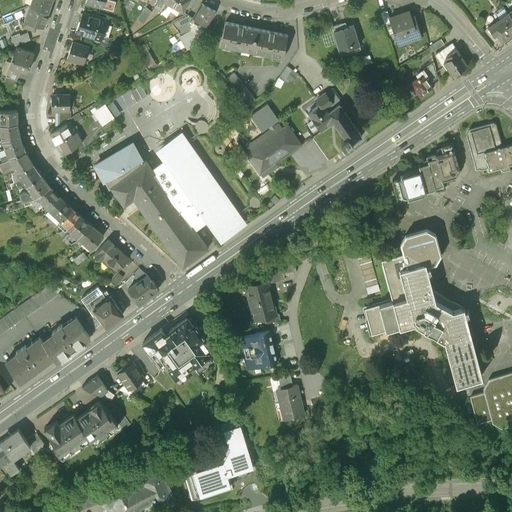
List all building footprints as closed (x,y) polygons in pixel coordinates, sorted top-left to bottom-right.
[(31,0),(30,4),(48,10),(51,0),(31,0)] [(170,0),(169,3),(166,8),(174,12),(177,8),(183,11),(185,7),(187,8),(189,5),(187,3),(188,0),(170,0)] [(216,11),(202,3),(194,17),(196,19),(195,22),(198,24),(200,21),(208,25),(216,11)] [(48,10),(30,4),(29,4),(24,18),(26,18),(24,25),(34,28),(36,22),(43,25),(48,10)] [(145,21),(153,9),(147,5),(138,17),(145,21)] [(390,21),(389,19),(389,17),(387,11),(381,13),(384,23),(390,21)] [(389,17),(389,19),(409,12),(408,11),(389,17)] [(107,21),(83,12),(76,32),(101,41),(107,21)] [(409,12),(389,19),(390,21),(398,44),(420,36),(413,16),(410,17),(409,12)] [(502,39),(511,31),(511,18),(508,12),(488,26),(494,34),(496,32),(502,39)] [(182,34),(193,28),(191,25),(193,24),(190,20),(194,17),(187,13),(172,21),(177,28),(178,27),(182,34)] [(251,51),(256,28),(225,21),(220,44),(251,51)] [(342,24),(332,27),(341,54),(353,50),(352,46),(358,44),(352,25),(343,28),(342,24)] [(198,36),(202,41),(207,38),(211,30),(206,27),(198,36)] [(256,28),(251,51),(282,58),(287,35),(256,28)] [(12,36),(15,43),(30,38),(27,30),(12,36)] [(441,38),(431,45),(434,50),(444,43),(441,38)] [(72,40),(67,56),(83,61),(89,46),(72,40)] [(27,69),(34,50),(16,44),(9,63),(27,69)] [(447,58),(443,61),(452,74),(466,65),(456,49),(445,56),(447,58)] [(433,80),(437,76),(433,61),(423,68),(428,75),(429,74),(433,80)] [(286,66),(278,77),(282,81),(291,69),(286,66)] [(433,83),(432,80),(433,80),(429,74),(428,75),(423,68),(415,74),(417,76),(410,81),(420,95),(432,87),(430,85),(433,83)] [(235,70),(227,77),(246,101),(254,94),(235,70)] [(331,101),(335,106),(339,103),(340,105),(341,105),(342,105),(344,104),(332,88),(326,93),(331,101)] [(52,109),(56,109),(69,109),(69,93),(52,93),(52,109)] [(347,109),(344,104),(342,105),(341,105),(340,105),(339,103),(335,106),(328,110),(325,105),(331,101),(326,93),(325,93),(315,99),(319,104),(308,111),(320,129),(333,120),(336,124),(335,125),(336,126),(337,125),(340,130),(339,131),(339,132),(341,131),(344,136),(342,137),(343,138),(339,140),(344,147),(361,136),(356,129),(357,128),(357,127),(355,128),(352,123),(354,122),(353,121),(352,122),(348,117),(350,117),(349,115),(348,116),(345,112),(346,111),(346,110),(347,109)] [(250,149),(245,152),(259,173),(300,144),(286,123),(282,126),(279,121),(276,123),(274,121),(278,119),(267,103),(250,114),(262,130),(268,126),(269,128),(246,144),(250,149)] [(106,106),(95,114),(103,125),(114,117),(106,106)] [(1,116),(1,121),(18,121),(17,107),(0,108),(1,116)] [(56,124),(70,116),(70,109),(69,109),(56,109),(56,124)] [(73,126),(72,121),(70,118),(65,121),(50,129),(56,141),(60,139),(66,150),(82,141),(73,126)] [(486,168),(487,171),(511,163),(511,142),(502,146),(495,120),(487,122),(488,125),(469,130),(473,143),(471,144),(469,146),(472,155),(475,166),(478,165),(479,168),(481,169),(486,168)] [(20,134),(18,121),(1,121),(0,121),(0,124),(0,126),(3,138),(20,134)] [(166,161),(208,222),(222,242),(248,224),(183,132),(158,150),(166,161)] [(20,134),(3,138),(7,149),(9,155),(26,148),(20,134)] [(435,153),(443,182),(455,179),(453,170),(460,169),(452,141),(440,145),(442,151),(435,153)] [(133,196),(183,265),(208,247),(192,226),(153,170),(146,160),(143,162),(132,143),(96,163),(109,187),(111,186),(124,203),(133,196)] [(9,155),(0,158),(0,162),(2,166),(13,162),(16,167),(33,160),(26,148),(9,155)] [(0,158),(9,155),(7,149),(0,152),(1,155),(0,155),(0,158)] [(426,191),(434,189),(436,186),(435,184),(443,182),(435,153),(427,155),(429,162),(418,165),(419,168),(426,191)] [(33,160),(16,167),(23,177),(26,182),(41,171),(33,160)] [(153,170),(192,226),(194,225),(197,230),(208,222),(166,161),(153,170)] [(422,195),(422,192),(426,191),(419,168),(412,170),(413,173),(401,176),(401,177),(392,179),(398,202),(410,199),(422,195)] [(31,189),(30,190),(25,187),(17,190),(18,193),(21,193),(22,197),(32,194),(35,193),(36,192),(49,183),(41,171),(26,182),(31,189)] [(49,183),(36,192),(39,195),(49,206),(63,196),(49,183)] [(63,196),(49,206),(52,210),(61,217),(72,205),(63,196)] [(72,205),(61,217),(60,218),(62,220),(74,207),(72,205)] [(74,207),(62,220),(68,225),(80,212),(74,207)] [(91,222),(80,212),(68,225),(79,236),(91,222)] [(91,222),(79,236),(91,246),(103,233),(91,222)] [(441,253),(435,231),(426,226),(405,232),(400,241),(402,251),(404,258),(383,264),(393,299),(365,306),(371,331),(414,320),(444,337),(456,380),(481,373),(477,358),(472,340),(463,306),(461,306),(453,301),(451,303),(440,296),(441,295),(432,289),(429,277),(426,265),(436,262),(441,253)] [(99,254),(100,253),(103,255),(116,266),(120,261),(122,263),(129,256),(108,237),(96,250),(99,254)] [(356,245),(366,286),(378,283),(367,243),(356,245)] [(77,262),(87,255),(83,250),(73,257),(77,262)] [(381,256),(383,264),(404,258),(402,251),(381,256)] [(281,265),(283,273),(284,273),(296,270),(293,256),(279,259),(280,265),(281,265)] [(281,265),(280,265),(268,268),(271,281),(285,278),(284,273),(283,273),(281,265)] [(137,278),(145,271),(139,266),(132,273),(137,278)] [(138,280),(147,273),(145,271),(137,278),(138,280)] [(119,272),(111,281),(115,285),(123,276),(119,272)] [(138,302),(158,287),(152,279),(151,279),(147,273),(138,280),(128,287),(138,302)] [(276,312),(268,279),(245,284),(254,319),(264,316),(276,313),(276,312)] [(378,283),(366,286),(367,292),(379,289),(378,283)] [(0,332),(57,292),(46,285),(0,317),(0,332)] [(98,285),(81,296),(93,313),(93,314),(97,311),(106,324),(123,313),(113,299),(106,289),(102,292),(98,285)] [(93,314),(93,313),(88,317),(97,330),(106,324),(97,311),(93,314)] [(276,313),(264,316),(265,322),(280,318),(278,311),(276,312),(276,313)] [(56,359),(90,335),(76,315),(75,316),(76,318),(70,323),(67,319),(52,330),(54,334),(43,341),(53,356),(56,359)] [(201,366),(212,358),(207,352),(210,349),(202,337),(204,336),(196,324),(192,327),(186,317),(169,329),(169,330),(165,333),(161,327),(142,340),(150,351),(152,349),(163,365),(166,363),(175,376),(193,364),(195,366),(199,363),(201,366)] [(270,329),(240,336),(247,367),(277,360),(270,329)] [(53,356),(43,341),(41,338),(34,342),(31,339),(16,350),(18,354),(8,361),(6,359),(5,359),(20,379),(53,356)] [(117,370),(125,383),(129,388),(142,379),(144,378),(133,361),(125,366),(124,365),(117,370)] [(489,380),(490,383),(487,387),(484,388),(470,392),(476,417),(490,414),(491,417),(500,422),(511,419),(511,369),(491,375),(491,376),(489,380)] [(289,370),(278,372),(281,384),(292,382),(289,370)] [(96,374),(82,384),(99,393),(101,390),(105,387),(96,374)] [(129,388),(125,383),(118,389),(131,396),(147,387),(142,379),(129,388)] [(292,382),(281,384),(276,385),(284,415),(304,410),(296,381),(292,382)] [(76,417),(88,436),(92,441),(91,439),(98,434),(99,436),(109,430),(108,428),(115,423),(116,425),(117,424),(109,411),(107,413),(99,400),(88,406),(90,408),(87,411),(86,410),(76,417)] [(52,443),(60,455),(61,455),(60,453),(70,446),(71,448),(81,441),(80,440),(86,435),(87,437),(88,436),(76,417),(73,413),(62,420),(63,420),(60,422),(57,418),(44,426),(54,442),(52,443)] [(223,458),(184,470),(192,494),(231,482),(228,472),(253,464),(252,458),(253,455),(250,454),(239,417),(222,422),(229,446),(223,458)] [(17,428),(0,439),(1,441),(0,440),(0,463),(4,461),(12,472),(18,467),(9,454),(20,447),(22,450),(29,444),(30,444),(26,438),(18,428),(17,428)] [(29,444),(36,454),(45,444),(36,431),(26,438),(30,444),(29,444)] [(142,484),(131,489),(127,481),(104,493),(103,494),(102,495),(101,496),(101,497),(101,498),(101,499),(101,501),(102,502),(103,503),(104,503),(103,505),(104,506),(107,511),(128,511),(131,511),(132,511),(133,511),(134,511),(135,511),(136,511),(137,511),(137,510),(138,509),(138,508),(139,507),(140,506),(140,505),(149,500),(153,508),(166,502),(164,497),(170,494),(169,492),(170,490),(163,475),(160,474),(157,468),(138,476),(142,484)] [(81,509),(101,498),(101,497),(101,496),(102,495),(103,494),(104,493),(95,481),(76,499),(81,509)]
